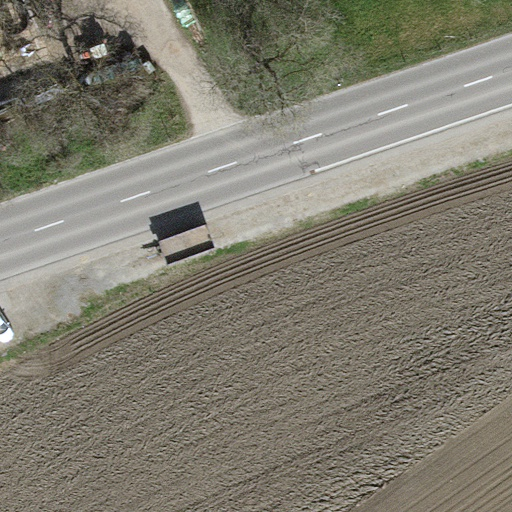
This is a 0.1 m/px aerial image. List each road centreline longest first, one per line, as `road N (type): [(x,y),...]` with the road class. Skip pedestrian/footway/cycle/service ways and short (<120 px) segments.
road 1 (tertiary): [(123,203),(511,73)]
road 2 (tertiary): [(123,203),(0,244)]
